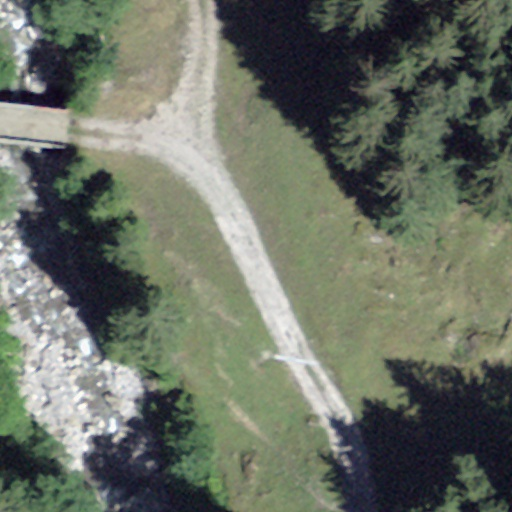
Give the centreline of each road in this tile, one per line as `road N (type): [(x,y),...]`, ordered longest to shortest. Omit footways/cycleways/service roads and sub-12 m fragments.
road 1 (track): [(146,136),(201,186),(252,260),(342,443),(360,511)]
road 2 (track): [(191,0),(195,54),(176,108),(146,136)]
road 3 (track): [(146,136),(0,126)]
